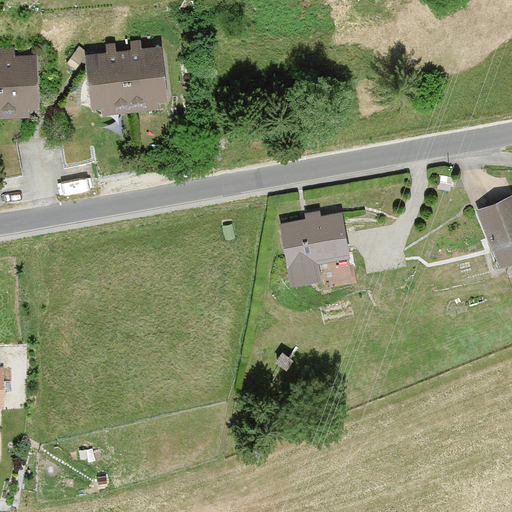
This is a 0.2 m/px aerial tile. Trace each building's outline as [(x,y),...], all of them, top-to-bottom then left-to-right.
[(131,102),(170,98),(164,43),(126,47),(131,102)] [(93,106),(131,102),(126,47),(87,50),(93,106)] [(3,110),(40,109),(38,51),(1,53),(3,110)] [(511,196),(480,210),(504,268),(511,264),(511,196)] [(281,220),(292,285),(323,280),(321,262),(352,257),(343,208),(281,220)]
